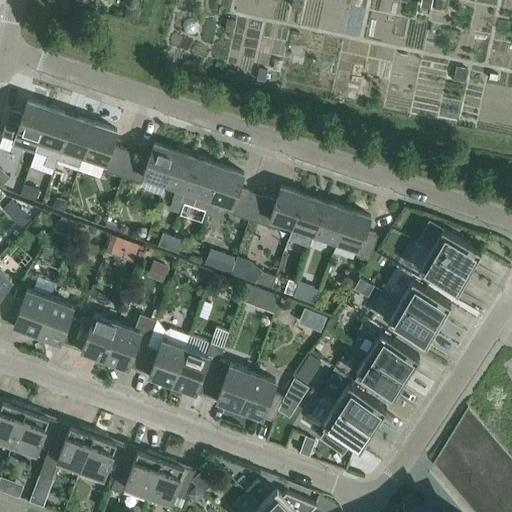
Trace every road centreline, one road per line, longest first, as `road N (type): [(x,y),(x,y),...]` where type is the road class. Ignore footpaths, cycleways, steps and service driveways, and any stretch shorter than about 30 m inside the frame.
road 1 (residential): [(2,57),(510,221)]
road 2 (residential): [(375,494),(0,359)]
road 3 (residential): [(375,494),(500,318)]
